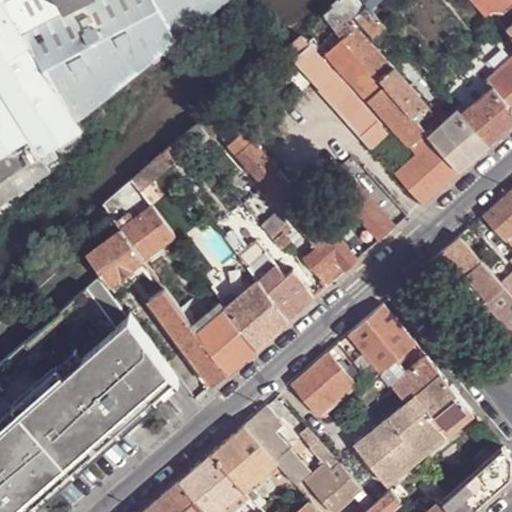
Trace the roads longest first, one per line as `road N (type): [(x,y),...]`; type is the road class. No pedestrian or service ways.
road 1 (residential): [(107,511),(388,263)]
road 2 (residential): [(388,263),(511,399)]
road 3 (residential): [(388,263),(511,157)]
